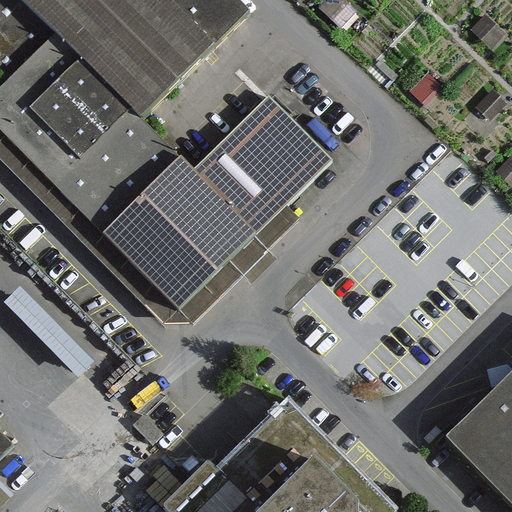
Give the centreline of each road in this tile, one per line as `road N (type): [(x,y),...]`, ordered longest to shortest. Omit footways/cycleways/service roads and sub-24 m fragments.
road 1 (residential): [(266,0),(386,119),(396,145),(392,167),(267,286),(261,305),(268,324),(453,511)]
road 2 (unknown): [(511,336),(418,432)]
